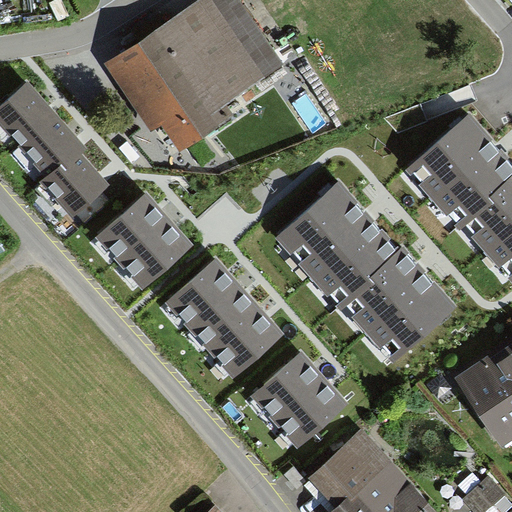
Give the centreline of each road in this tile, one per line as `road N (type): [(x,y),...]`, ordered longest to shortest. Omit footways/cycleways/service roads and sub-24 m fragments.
road 1 (residential): [(271,511),(0,196)]
road 2 (residential): [(0,51),(86,33),(140,0)]
